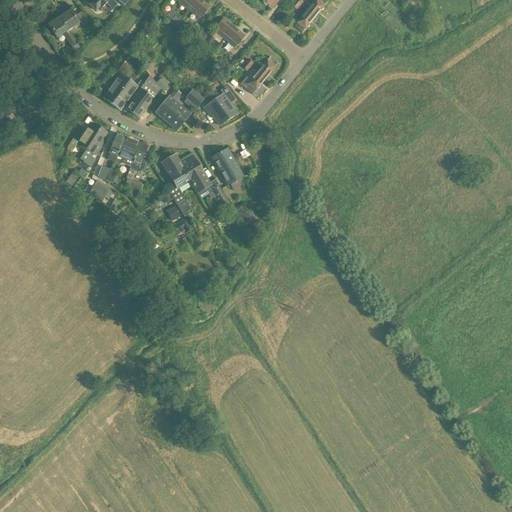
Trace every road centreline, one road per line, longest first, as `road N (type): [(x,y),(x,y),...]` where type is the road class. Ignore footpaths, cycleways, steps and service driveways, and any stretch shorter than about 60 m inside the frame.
road 1 (residential): [(301,63),(252,121),(228,134),(178,141),(93,105),(17,6)]
road 2 (track): [(406,511),(396,487),(440,430),(511,383)]
